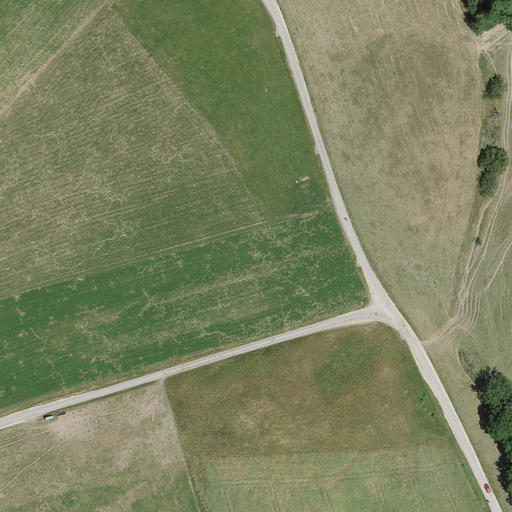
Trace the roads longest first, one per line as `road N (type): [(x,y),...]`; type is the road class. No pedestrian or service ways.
road 1 (unclassified): [(0,433),(388,310)]
road 2 (unclassified): [(388,310),(267,0)]
road 3 (unclassified): [(492,511),(388,310)]
